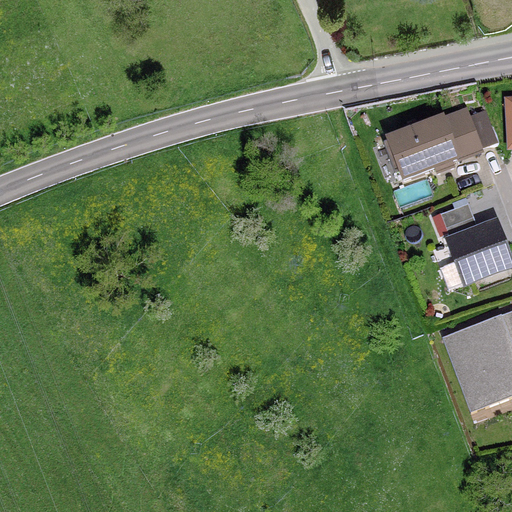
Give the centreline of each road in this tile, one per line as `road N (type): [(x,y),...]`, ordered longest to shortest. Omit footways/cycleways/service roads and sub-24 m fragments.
road 1 (tertiary): [(0,190),(122,145),(335,88)]
road 2 (tertiary): [(335,88),(511,57)]
